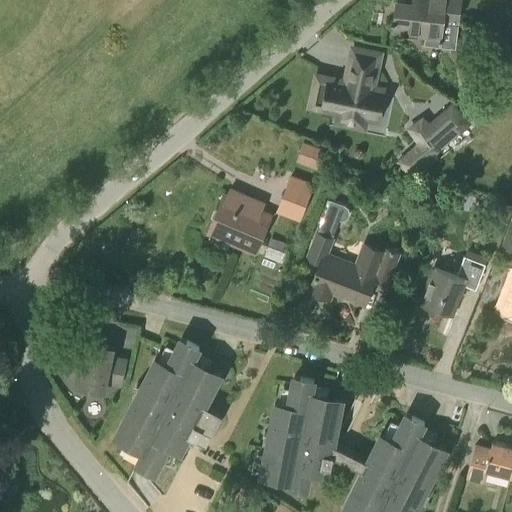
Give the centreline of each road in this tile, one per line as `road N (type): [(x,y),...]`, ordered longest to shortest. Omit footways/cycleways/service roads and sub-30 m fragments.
road 1 (residential): [(511,403),(155,305),(30,291)]
road 2 (tertiary): [(30,291),(39,262),(62,233),(335,0)]
road 3 (tertiary): [(121,511),(35,398),(30,291)]
